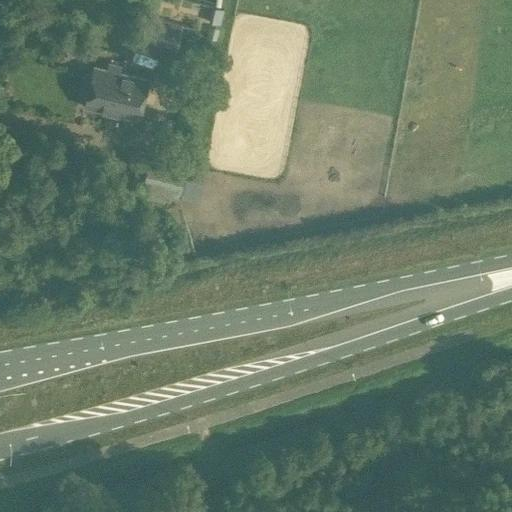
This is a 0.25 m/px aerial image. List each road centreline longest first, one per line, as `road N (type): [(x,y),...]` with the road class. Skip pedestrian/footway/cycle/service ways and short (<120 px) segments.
road 1 (primary): [(0,447),(335,354),(511,292)]
road 2 (primary): [(511,268),(0,365)]
